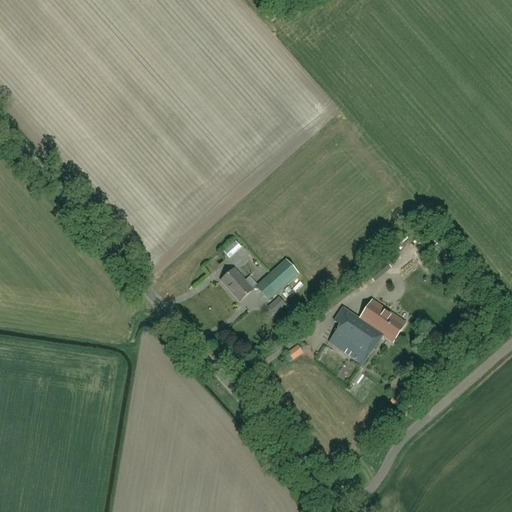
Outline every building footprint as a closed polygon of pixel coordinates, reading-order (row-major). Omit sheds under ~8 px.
[(420,238),(413,245),(419,251),(426,245),(420,238)] [(233,256),(241,249),(236,243),(227,250),(233,256)] [(287,260),(258,286),(259,290),(269,301),(299,274),(287,260)] [(254,290),(259,290),(258,286),(250,277),(245,281),(235,269),(221,281),(240,302),(254,290)] [(279,298),(271,305),(278,312),(285,305),(279,298)] [(393,341),(405,324),(373,302),(360,320),(343,309),(334,322),(341,326),(330,342),(363,365),(383,335),(393,341)] [(293,361),(303,354),(297,346),(287,353),(293,361)]
